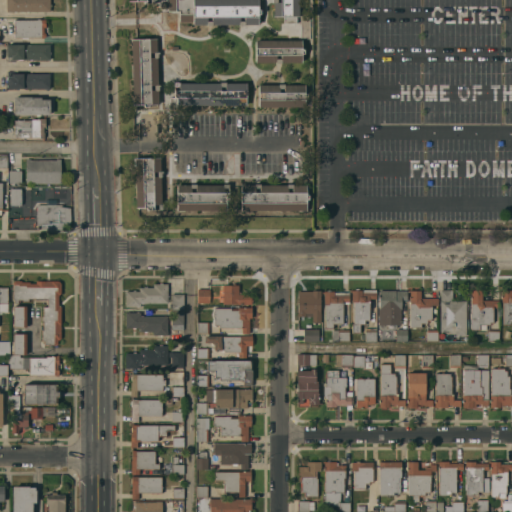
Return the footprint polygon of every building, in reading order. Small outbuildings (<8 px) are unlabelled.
[(49,0),(49,11),(7,11),(7,0),(49,0)] [(257,0),(257,23),(191,23),(191,21),(178,21),(178,10),(167,10),(167,0),(257,0)] [(272,0),(297,0),(297,15),(295,15),(295,22),(283,22),(283,15),(272,15),(272,0)] [(38,19),(45,19),(45,27),(43,27),(43,31),(45,34),(45,36),(43,37),(28,37),(28,38),(22,38),(22,37),(14,37),(14,20),(38,19)] [(130,38),(155,38),(157,103),(132,104),(130,38)] [(300,39),(300,62),(254,62),(254,39),(300,39)] [(49,44),(49,59),(11,59),(11,57),(6,57),(6,44),(49,44)] [(6,76),(11,76),(11,73),(49,73),(49,88),(6,88),(6,76)] [(245,104),(176,104),(176,108),(169,108),(169,97),(173,97),(173,82),(245,82),(245,104)] [(303,84),(303,106),(257,106),(257,84),(303,84)] [(13,97),(31,97),(41,97),(41,99),(49,99),(50,114),(40,114),(40,116),(36,116),(36,114),(13,114),(13,97)] [(45,126),(43,126),(43,137),(14,137),(14,120),(31,120),(31,118),(45,118),(45,126)] [(160,208),(146,209),(146,206),(135,206),(134,158),(159,157),(160,208)] [(26,183),(26,159),(30,159),(30,160),(60,160),(60,183),(26,183)] [(21,182),(9,182),(9,170),(21,170),(21,182)] [(227,210),(176,209),(176,184),(228,184),(227,210)] [(240,209),(240,184),(305,184),(305,210),(240,209)] [(21,205),(10,205),(10,188),(21,188),(21,205)] [(36,228),(36,204),(46,204),(46,199),(55,199),(55,204),(61,204),(61,206),(70,207),(70,220),(61,228),(36,228)] [(59,339),(57,339),(57,344),(56,345),(54,345),(54,344),(44,345),(44,341),(42,341),(42,330),(43,330),(43,322),(42,321),(42,317),(43,316),(43,307),(47,307),(48,299),(28,298),(28,301),(22,301),(22,300),(18,300),(18,303),(14,303),(14,300),(13,299),(13,281),(21,281),(21,282),(29,282),(29,283),(36,283),(36,281),(58,281),(60,282),(61,283),(61,295),(58,295),(58,307),(61,307),(61,338),(59,339)] [(167,302),(143,302),(143,303),(140,303),(140,306),(125,306),(125,291),(132,291),(132,290),(135,290),(135,291),(139,291),(139,287),(143,287),(143,286),(146,286),(146,287),(152,287),(152,283),(159,283),(159,282),(162,282),(162,283),(167,283),(167,302)] [(222,303),(222,284),(232,284),(232,283),(234,283),(234,284),(237,284),(237,291),(238,291),(239,291),(240,293),(240,294),(250,294),(250,303),(222,303)] [(8,311),(2,311),(2,314),(0,314),(0,287),(8,287),(8,311)] [(376,299),(370,299),(370,307),(371,307),(371,310),(370,310),(370,320),(364,320),(364,323),(359,323),(360,332),(352,332),(352,323),(354,323),(353,301),(352,301),(351,290),(355,290),(355,288),(358,288),(358,290),(362,290),(362,289),(376,289),(376,299)] [(209,302),(196,302),(197,289),(209,289),(209,302)] [(321,322),(312,322),(312,316),(298,316),(298,291),(312,291),(312,290),(321,290),(321,322)] [(324,291),(326,291),(327,290),(331,290),(332,291),(334,291),(349,292),(349,303),(343,303),(342,323),(333,323),(333,328),(324,328),(325,304),(324,304),(324,291)] [(407,290),(407,300),(401,299),(401,309),(400,309),(400,325),(396,324),(396,327),(394,326),(394,324),(378,324),(378,308),(379,308),(379,290),(407,290)] [(437,304),(431,304),(431,319),(429,319),(429,321),(427,321),(427,323),(420,323),(420,327),(410,327),(410,290),(420,290),(420,298),(437,298),(437,304)] [(466,335),(458,335),(458,337),(456,337),(456,333),(450,333),(450,331),(440,331),(440,290),(451,290),(451,300),(466,300),(466,335)] [(498,307),(493,307),(493,322),(490,322),(490,324),(486,324),(486,329),(471,329),(471,290),(482,290),(482,300),(499,300),(498,307)] [(511,321),(510,321),(510,324),(503,324),(502,302),(501,302),(501,290),(511,290),(511,293),(511,292),(511,321)] [(171,309),(171,293),(183,293),(183,309),(171,309)] [(26,327),(14,327),(13,306),(26,306),(26,327)] [(250,317),(248,317),(248,332),(241,332),(241,327),(218,327),(218,324),(213,324),(214,317),(213,316),(212,312),(214,310),(214,307),(230,308),(230,309),(237,309),(237,307),(251,307),(250,317)] [(182,329),(171,329),(171,309),(183,309),(182,329)] [(167,335),(153,335),(153,331),(139,331),(139,327),(125,327),(125,312),(140,312),(140,315),(167,315),(167,335)] [(208,333),(197,333),(197,322),(208,322),(208,333)] [(376,341),(365,341),(365,328),(376,328),(376,341)] [(319,341),(304,341),(304,329),(319,329),(319,341)] [(349,341),(332,341),(332,329),(349,329),(349,341)] [(407,341),(395,341),(396,329),(407,329),(407,341)] [(437,340),(427,340),(427,329),(437,329),(437,340)] [(499,341),(488,341),(488,329),(499,329),(499,341)] [(26,354),(13,354),(14,333),(26,333),(26,354)] [(251,345),(245,345),(245,357),(238,357),(238,352),(223,352),(223,349),(213,349),(213,344),(210,341),(204,341),(204,335),(251,335),(251,345)] [(0,341),(10,341),(10,351),(2,351),(2,354),(0,354),(0,341)] [(166,364),(139,364),(139,368),(125,368),(125,352),(139,352),(139,349),(153,349),(153,345),(167,345),(166,364)] [(207,358),(196,357),(196,348),(207,348),(207,358)] [(182,367),(171,367),(171,356),(168,356),(168,351),(183,351),(182,367)] [(316,365),(297,364),(297,354),(316,354),(316,365)] [(352,366),(342,366),(342,364),(335,364),(336,354),(352,354),(352,366)] [(405,362),(405,367),(394,367),(394,354),(405,354),(405,362)] [(433,367),(422,367),(422,355),(432,354),(433,367)] [(459,366),(449,366),(449,354),(460,354),(459,366)] [(488,366),(477,366),(477,354),(488,354),(488,366)] [(23,368),(9,368),(9,355),(20,355),(19,357),(23,357),(23,368)] [(58,375),(29,374),(30,357),(47,357),(52,357),(52,355),(59,356),(58,375)] [(364,366),(353,366),(353,355),(364,355),(364,366)] [(250,369),(251,369),(251,385),(242,385),(242,380),(218,380),(218,377),(213,377),(213,370),(207,370),(207,360),(214,360),(250,360),(250,369)] [(380,364),(390,364),(390,369),(391,369),(391,372),(390,372),(390,373),(394,373),(394,376),(395,376),(395,383),(398,383),(398,386),(395,386),(395,393),(398,393),(398,399),(405,399),(405,406),(396,406),(396,404),(389,404),(389,407),(380,407),(380,364)] [(488,405),(481,405),(481,403),(475,403),(475,407),(463,407),(463,365),(477,365),(477,369),(488,369),(488,405)] [(509,379),(510,379),(510,381),(509,381),(509,388),(510,388),(510,394),(511,394),(511,399),(511,405),(510,405),(510,404),(500,404),(500,407),(497,407),(496,408),(493,408),(493,407),(490,407),(490,395),(491,395),(491,368),(497,368),(497,367),(499,367),(499,368),(504,368),(504,370),(507,370),(507,376),(509,376),(509,379)] [(318,392),(319,392),(319,404),(309,404),(309,398),(303,398),(303,403),(298,403),(298,370),(310,370),(310,368),(315,368),(315,381),(318,381),(318,392)] [(336,405),(336,406),(327,407),(326,394),(324,394),(324,386),(327,386),(326,370),(338,370),(338,377),(346,377),(346,386),(344,386),(345,396),(347,396),(347,393),(352,393),(352,396),(353,404),(336,405)] [(451,384),(453,384),(453,386),(451,386),(451,395),(453,395),(453,400),(460,400),(460,406),(452,406),(452,405),(447,405),(447,407),(435,407),(435,373),(441,373),(441,371),(443,371),(443,373),(450,373),(450,376),(451,376),(451,384)] [(432,405),(425,405),(425,404),(417,404),(417,407),(407,407),(407,372),(425,372),(425,399),(432,399),(432,405)] [(136,390),(136,395),(131,395),(130,374),(162,373),(162,379),(164,379),(165,385),(162,385),(162,390),(136,390)] [(207,385),(196,385),(196,374),(207,374),(207,385)] [(374,404),(367,404),(367,407),(356,407),(356,378),(374,378),(374,404)] [(57,384),(57,391),(59,391),(59,397),(58,397),(58,403),(24,403),(24,396),(22,396),(22,392),(24,392),(24,384),(57,384)] [(183,396),(169,396),(169,386),(183,386),(183,396)] [(251,388),(251,399),(246,399),(246,407),(214,407),(214,401),(205,401),(205,389),(214,389),(214,388),(251,388)] [(8,406),(8,395),(19,395),(19,406),(16,406),(8,406)] [(161,415),(138,415),(138,421),(131,421),(131,399),(161,399),(161,415)] [(207,413),(196,413),(196,402),(207,402),(207,413)] [(16,412),(26,412),(26,410),(31,410),(31,407),(42,407),(42,416),(40,416),(40,419),(31,419),(31,415),(28,415),(28,426),(20,426),(20,429),(18,429),(18,433),(17,433),(17,434),(14,434),(14,433),(12,433),(12,429),(10,429),(10,426),(12,426),(12,422),(10,422),(10,420),(11,420),(11,409),(8,409),(8,406),(16,406),(16,412)] [(183,421),(171,421),(171,411),(183,411),(183,421)] [(250,414),(250,418),(251,418),(251,421),(250,422),(250,425),(247,425),(247,440),(240,440),(240,435),(220,435),(220,426),(213,426),(212,424),(212,419),(213,417),(213,415),(229,415),(229,416),(237,416),(237,414),(250,414)] [(196,417),(207,417),(207,421),(207,425),(207,441),(196,441),(196,417)] [(130,433),(131,433),(131,424),(174,424),(174,430),(165,430),(165,436),(157,436),(157,440),(136,440),(136,447),(130,447),(130,433)] [(172,437),(183,437),(183,446),(172,446),(172,437)] [(250,442),(250,445),(251,446),(251,449),(250,451),(250,453),(247,453),(247,468),(240,468),(240,463),(236,463),(236,465),(231,465),(231,463),(219,463),(219,454),(213,454),(213,451),(211,451),(211,447),(213,447),(213,442),(250,442)] [(131,461),(132,461),(132,450),(154,450),(154,463),(158,463),(158,468),(139,468),(139,473),(131,473),(131,461)] [(196,457),(199,457),(199,451),(206,451),(205,457),(207,457),(207,468),(196,468),(196,457)] [(172,456),(177,456),(177,464),(183,464),(183,473),(172,473),(172,456)] [(300,471),(298,471),(298,466),(306,466),(306,461),(321,461),(321,471),(316,471),(316,478),(317,478),(317,496),(305,496),(305,492),(302,492),(302,490),(300,490),(300,471)] [(325,505),(325,492),(324,492),(324,461),(337,461),(337,465),(345,465),(345,478),(343,478),(343,492),(340,492),(340,502),(349,502),(349,511),(339,511),(338,505),(325,505)] [(379,461),(400,461),(401,477),(399,477),(400,492),(393,492),(393,494),(379,494),(379,461)] [(438,461),(448,461),(448,463),(462,463),(462,469),(455,469),(456,492),(450,492),(450,494),(446,494),(444,495),(441,495),(438,494),(438,461)] [(465,461),(475,461),(475,462),(487,462),(487,469),(482,469),(482,477),(488,477),(488,491),(477,491),(477,494),(473,494),(471,495),(467,495),(465,494),(465,461)] [(490,461),(506,461),(506,463),(511,463),(511,470),(507,470),(507,484),(506,484),(506,492),(505,492),(505,497),(498,497),(498,495),(496,496),(493,496),(490,495),(490,461)] [(354,470),(351,470),(351,462),(373,462),(372,481),(370,481),(370,483),(365,483),(365,488),(354,488),(354,470)] [(407,462),(417,462),(417,470),(425,469),(425,467),(430,466),(430,464),(435,464),(435,470),(430,470),(430,482),(429,482),(430,492),(425,492),(425,495),(418,495),(418,501),(413,501),(413,494),(408,495),(407,462)] [(250,471),(250,480),(244,480),(244,496),(238,496),(238,491),(223,491),(223,479),(214,479),(214,471),(250,471)] [(131,476),(161,476),(161,492),(138,492),(138,498),(131,498),(131,476)] [(196,485),(206,485),(206,496),(196,496),(196,485)] [(29,486),(29,487),(35,487),(35,489),(36,489),(36,503),(32,503),(32,511),(12,511),(12,486),(29,486)] [(172,488),(183,488),(183,498),(172,498),(172,488)] [(52,494),(52,492),(56,492),(56,494),(65,494),(64,511),(48,511),(48,505),(46,505),(46,494),(52,494)] [(502,511),(501,501),(507,501),(507,494),(511,494),(511,511),(502,511)] [(209,511),(209,499),(250,499),(250,511),(209,511)] [(384,511),(384,506),(394,506),(394,503),(395,503),(395,499),(405,499),(405,511),(384,511)] [(487,499),(487,511),(476,511),(476,499),(487,499)] [(424,511),(424,501),(425,501),(425,500),(435,500),(435,502),(436,502),(436,511),(424,511)] [(297,501),(308,501),(308,511),(297,511),(297,501)] [(445,506),(452,506),(452,501),(462,501),(462,511),(445,511),(445,506)] [(131,511),(131,506),(134,506),(134,502),(161,502),(161,511),(131,511)] [(356,511),(356,502),(377,502),(377,511),(356,511)]
